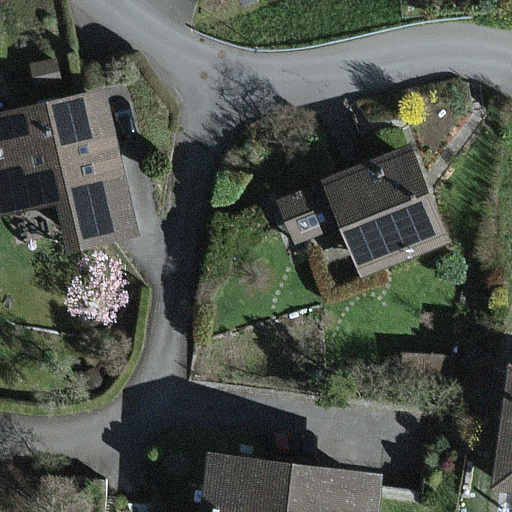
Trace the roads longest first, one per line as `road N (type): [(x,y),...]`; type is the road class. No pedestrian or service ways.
road 1 (residential): [(0,435),(106,430),(146,401),(164,357),(218,76)]
road 2 (unclassified): [(218,76),(279,81),(446,50),(511,63)]
road 3 (unclassified): [(106,0),(218,76)]
